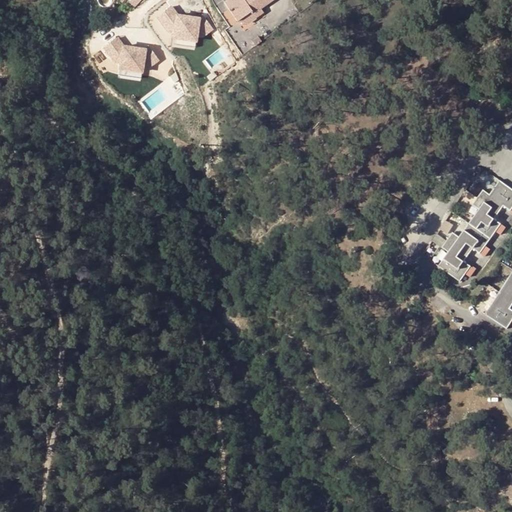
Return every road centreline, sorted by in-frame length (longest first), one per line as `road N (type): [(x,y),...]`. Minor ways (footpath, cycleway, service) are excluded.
road 1 (track): [(0,81),(131,193),(188,267),(216,417),(216,511)]
road 2 (track): [(0,141),(63,251),(67,313),(44,511)]
road 3 (residential): [(511,408),(475,333),(420,264),(422,241),(467,174),(485,159),(511,154)]
